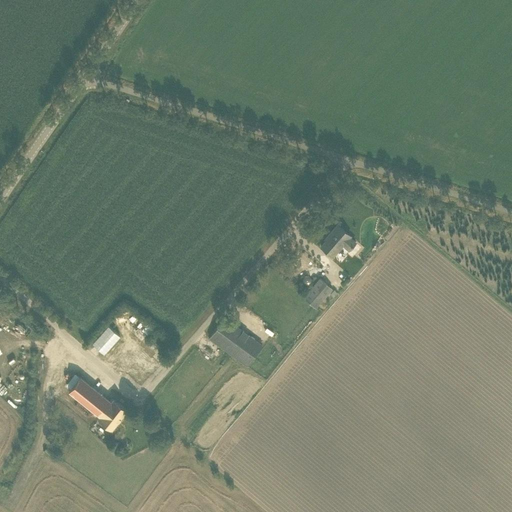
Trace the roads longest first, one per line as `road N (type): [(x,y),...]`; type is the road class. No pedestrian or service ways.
road 1 (unclassified): [(0,279),(131,399),(145,397),(346,159)]
road 2 (unclassified): [(346,159),(86,77)]
road 3 (unclassified): [(511,212),(346,159)]
road 4 (unclassified): [(0,205),(86,77)]
